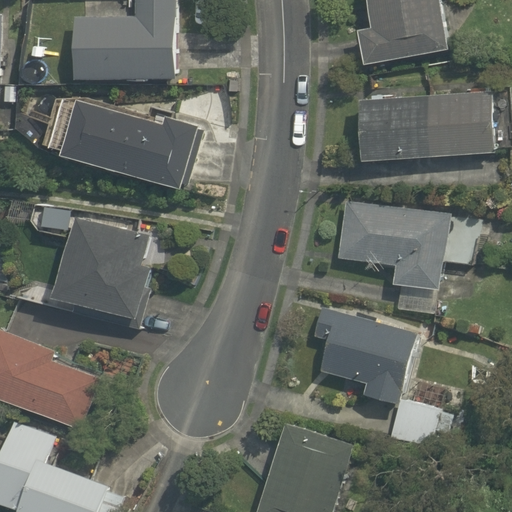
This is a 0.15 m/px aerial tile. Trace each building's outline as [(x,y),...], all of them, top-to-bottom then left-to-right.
[(140,0),(141,18),(85,19),(86,77),(185,75),(183,0),(140,0)] [(445,0),(371,0),(377,32),(361,35),(371,68),(457,52),(445,0)] [(0,96),(8,97),(9,16),(0,16),(0,96)] [(501,90),(360,102),(366,164),(506,152),(501,90)] [(197,131),(67,94),(52,146),(183,182),(197,131)] [(451,214),(348,206),(342,261),(401,267),(400,287),(442,294),(451,214)] [(60,299),(143,320),(155,271),(143,268),(151,237),(81,219),(60,299)] [(337,317),(323,374),(372,386),(369,397),(406,406),(423,338),(337,317)] [(0,399),(88,433),(107,383),(61,365),(66,354),(0,328),(0,399)] [(448,436),(461,439),(468,414),(416,399),(412,413),(404,410),(396,437),(443,451),(448,436)] [(0,486),(0,496),(38,511),(107,511),(118,486),(53,460),(62,437),(26,423),(0,486)] [(289,426),(263,511),(343,511),(363,448),(289,426)]
